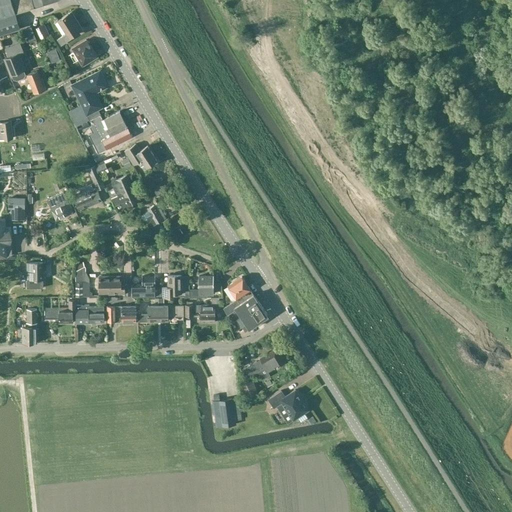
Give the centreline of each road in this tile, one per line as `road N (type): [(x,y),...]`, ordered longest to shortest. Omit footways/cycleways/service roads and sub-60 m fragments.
road 1 (tertiary): [(80,0),(241,254)]
road 2 (unclassified): [(279,312),(230,345),(0,350)]
road 3 (tertiary): [(279,312),(409,511)]
road 4 (unclassified): [(241,254),(217,263),(122,229),(81,228),(48,254),(28,250)]
